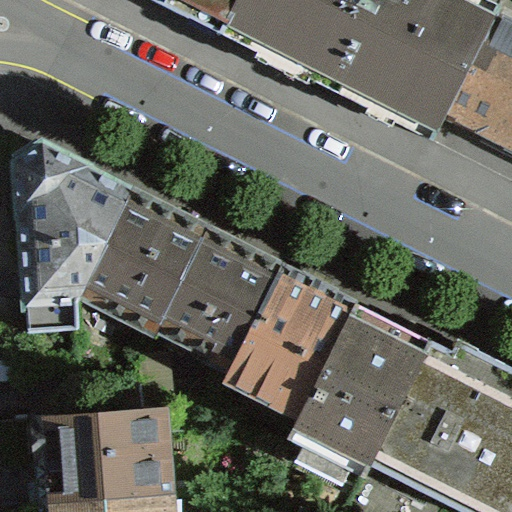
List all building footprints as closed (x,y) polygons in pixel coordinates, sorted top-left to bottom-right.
[(221,33),(237,0),(154,0),(188,17),(189,16),(221,33)] [(488,27),(499,5),(490,0),(237,0),(221,33),(280,62),(432,139),(445,112),(488,27)] [(473,125),(511,145),(511,37),(511,39),(488,27),(445,112),(473,125)] [(76,299),(79,292),(131,189),(87,167),(88,166),(43,143),(15,162),(19,212),(20,212),(21,227),(27,304),(76,300),(76,299)] [(158,326),(207,227),(144,195),(131,189),(79,292),(155,331),(158,326)] [(235,361),(283,266),(220,234),(207,227),(158,326),(207,351),(205,356),(231,369),(235,361)] [(270,399),(301,415),(357,303),(333,291),(334,289),(307,275),(306,277),(298,273),(283,266),(235,361),(278,383),(270,399)] [(371,310),(357,303),(301,415),(290,437),(363,474),(369,462),(431,340),(371,310)] [(431,339),(431,340),(369,462),(469,511),(511,511),(511,366),(490,355),(485,366),(452,349),(431,339)] [(29,376),(32,417),(34,417),(80,414),(79,372),(29,376)] [(150,409),(80,414),(34,417),(35,437),(36,457),(38,457),(41,502),(153,494),(171,492),(168,451),(153,452),(150,409)] [(154,511),(153,494),(41,502),(39,502),(39,511),(154,511)]
